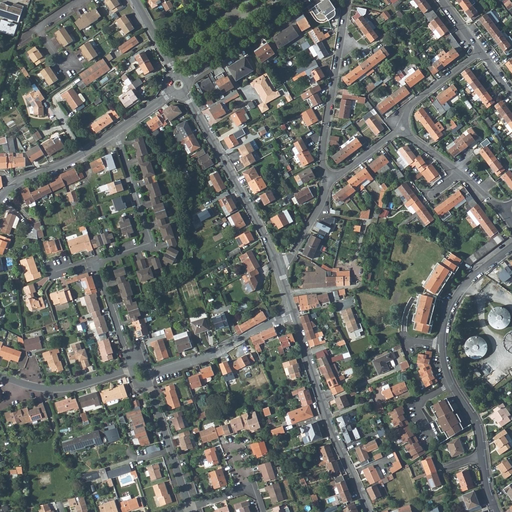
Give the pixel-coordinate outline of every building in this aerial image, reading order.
[(109,12),(111,15),(120,8),(116,2),(115,3),(112,0),(103,0),(101,1),(104,4),(103,5),(108,12),(109,12)] [(147,0),(150,5),(152,8),(157,6),(156,5),(160,3),(158,0),(147,0)] [(322,0),(311,8),(315,15),(317,17),(318,18),(320,19),(323,20),(325,19),(327,18),(328,21),(333,18),(335,15),(335,12),(335,10),(334,10),(335,9),(329,0),(322,0)] [(464,0),(459,4),(465,11),(472,5),(471,4),(467,0),(464,0)] [(434,12),(425,1),(418,6),(427,18),(434,12)] [(14,7),(2,3),(0,10),(0,15),(21,21),(24,9),(25,6),(22,5),(21,9),(14,7)] [(472,5),(465,11),(472,20),(479,15),(476,12),(477,12),(472,5)] [(97,20),(96,19),(99,17),(94,10),(91,12),(90,11),(86,14),(85,12),(80,16),(81,18),(76,20),(77,21),(74,24),(79,31),(82,29),(83,30),(97,20)] [(390,16),(386,10),(382,13),(387,19),(390,16)] [(396,12),(401,19),(404,17),(399,10),(398,11),(396,12)] [(359,12),(352,17),(360,28),(367,23),(359,12)] [(436,29),(443,24),(434,12),(427,18),(431,23),(428,25),(433,31),(436,29)] [(497,23),(492,16),(491,17),(489,14),(480,20),(487,30),(494,25),(497,23)] [(295,20),(302,31),(310,27),(304,15),(295,20)] [(115,22),(123,35),(132,29),(130,26),(131,25),(127,19),(126,20),(123,16),(115,22)] [(367,17),(365,18),(373,29),(375,28),(367,17)] [(0,23),(0,31),(14,36),(18,24),(2,19),(0,23)] [(367,23),(360,28),(366,35),(373,30),(367,23)] [(451,34),(443,24),(436,29),(441,36),(443,35),(446,38),(451,34)] [(298,35),(292,25),(276,34),(272,37),(278,47),(282,44),(298,35)] [(493,37),(500,32),(499,30),(494,25),(487,30),(493,37)] [(63,47),(71,41),(63,28),(54,34),(57,37),(56,38),(59,44),(61,43),(63,47)] [(309,33),(310,36),(315,45),(321,41),(327,38),(325,35),(325,36),(323,36),(321,33),(318,28),(309,33)] [(433,31),(438,38),(441,36),(436,29),(433,31)] [(366,35),(371,42),(378,37),(373,30),(366,35)] [(387,36),(384,32),(378,37),(381,41),(387,36)] [(505,39),(500,32),(493,37),(498,44),(505,39)] [(140,42),(135,36),(119,48),(123,54),(140,42)] [(498,44),(505,54),(511,50),(509,47),(510,46),(505,39),(498,44)] [(309,48),(311,47),(307,41),(300,45),(303,52),(309,48)] [(320,59),(328,54),(321,41),(315,45),(311,47),(309,48),(315,57),(318,55),(320,59)] [(87,58),(89,61),(98,55),(89,42),(80,48),(82,52),(81,53),(85,59),(87,58)] [(276,53),(268,43),(254,52),(262,63),(276,53)] [(446,53),(452,60),(459,55),(458,53),(455,50),(460,46),(458,43),(453,47),(453,48),(446,53)] [(385,46),(383,47),(373,55),(379,62),(389,55),(388,53),(390,51),(386,45),(385,46)] [(419,53),(414,46),(413,46),(411,48),(416,55),(419,53)] [(34,63),(36,66),(45,59),(41,53),(40,54),(37,50),(36,50),(34,47),(26,52),(28,55),(28,56),(33,63),(34,63)] [(145,52),(136,57),(140,66),(149,61),(145,52)] [(440,58),(445,66),(452,60),(446,53),(440,58)] [(247,56),(254,69),(256,68),(249,55),(247,56)] [(366,60),(372,68),(379,62),(373,55),(366,60)] [(440,58),(437,55),(431,60),(433,63),(440,58)] [(253,71),(245,57),(228,67),(236,81),(253,71)] [(438,71),(445,66),(440,58),(433,63),(433,64),(428,68),(433,75),(438,71)] [(110,70),(103,59),(79,75),(83,80),(78,84),(82,89),(91,83),(110,70)] [(315,60),(305,66),(307,70),(317,64),(315,60)] [(365,73),(372,68),(366,60),(359,65),(365,73)] [(149,61),(140,66),(145,74),(154,70),(149,61)] [(379,62),(372,68),(374,71),(381,65),(379,62)] [(365,73),(359,65),(352,71),(358,78),(365,73)] [(40,73),(49,87),(58,81),(55,77),(56,76),(52,70),(51,71),(48,67),(40,73)] [(23,68),(19,71),(23,78),(28,76),(23,68)] [(325,76),(320,68),(312,72),(316,81),(325,76)] [(372,68),(365,73),(367,76),(374,71),(372,68)] [(468,68),(462,73),(469,83),(476,77),(468,68)] [(424,77),(419,69),(416,71),(412,75),(405,80),(411,87),(424,77)] [(342,79),(348,85),(358,78),(352,71),(342,79)] [(262,96),(275,88),(267,72),(261,76),(254,80),(262,96)] [(213,78),(221,90),(224,88),(226,92),(234,87),(228,78),(226,80),(222,73),(213,78)] [(360,81),(367,76),(365,73),(358,78),(360,81)] [(396,103),(409,93),(404,86),(406,84),(401,78),(398,74),(397,73),(394,76),(400,83),(397,86),(399,89),(391,96),(396,103)] [(213,77),(209,79),(209,78),(200,83),(199,82),(195,85),(200,94),(214,86),(221,99),(225,97),(221,90),(213,78),(213,77)] [(481,84),(476,77),(469,83),(466,85),(471,92),(474,90),(481,84)] [(119,98),(126,107),(138,99),(135,94),(138,92),(136,89),(132,84),(128,79),(124,82),(128,88),(126,89),(128,92),(119,98)] [(143,84),(139,79),(132,84),(136,89),(143,84)] [(369,92),(376,87),(374,84),(372,82),(365,88),(369,92)] [(35,93),(38,91),(33,84),(30,87),(33,92),(33,91),(35,93)] [(262,96),(266,102),(287,90),(283,84),(275,88),(262,96)] [(437,97),(442,104),(441,105),(446,111),(449,109),(445,103),(456,94),(454,91),(457,89),(453,84),(437,97)] [(480,98),(487,92),(481,84),(474,90),(480,98)] [(303,100),(309,96),(314,106),(322,102),(317,92),(321,90),(319,85),(301,95),(303,100)] [(382,85),(374,91),(375,93),(377,92),(378,92),(384,87),(382,85)] [(64,100),(66,99),(67,100),(76,93),(73,88),(62,96),(64,100)] [(239,95),(236,90),(227,95),(229,99),(230,100),(239,95)] [(33,92),(25,97),(32,108),(32,115),(37,115),(37,117),(42,117),(42,106),(41,105),(41,103),(40,102),(43,99),(38,91),(35,93),(33,91),(33,92)] [(487,108),(495,102),(487,92),(480,98),(477,100),(480,104),(483,101),(487,108)] [(76,93),(67,100),(68,102),(69,102),(72,107),(81,101),(76,93)] [(343,94),(339,117),(348,118),(351,101),(364,103),(365,97),(364,97),(363,97),(352,96),(343,94)] [(221,99),(214,103),(213,103),(208,106),(215,119),(226,113),(225,113),(229,110),(224,102),(229,99),(227,95),(225,97),(221,99)] [(391,96),(377,106),(383,113),(396,103),(391,96)] [(201,111),(208,106),(213,103),(211,99),(208,101),(207,100),(198,105),(201,111)] [(437,99),(432,103),(441,115),(446,111),(441,105),(437,99)] [(81,101),(72,107),(74,110),(83,103),(81,101)] [(502,101),(495,106),(503,116),(510,111),(502,101)] [(170,121),(182,113),(178,107),(171,105),(163,111),(164,113),(161,116),(165,121),(168,119),(170,121)] [(301,114),(308,126),(318,121),(311,108),(301,114)] [(422,108),(415,114),(425,127),(432,122),(422,108)] [(91,125),(96,133),(122,116),(119,112),(117,114),(114,109),(91,125)] [(246,113),(243,109),(231,116),(237,126),(246,121),(243,115),(246,113)] [(362,117),(376,134),(384,129),(373,115),(376,113),(373,109),(362,117)] [(511,114),(510,111),(503,116),(508,123),(511,120),(511,114)] [(161,116),(160,114),(147,123),(153,132),(162,125),(164,127),(167,124),(165,121),(161,116)] [(193,134),(186,121),(176,126),(182,136),(183,139),(193,134)] [(438,122),(434,124),(432,122),(425,127),(434,141),(442,135),(440,131),(443,129),(438,122)] [(173,128),(179,138),(182,136),(176,126),(173,128)] [(462,139),(468,146),(475,141),(480,137),(472,127),(467,131),(469,134),(462,139)] [(239,144),(234,136),(237,134),(241,132),(239,130),(224,139),(229,149),(239,144)] [(260,136),(262,141),(271,136),(269,131),(267,132),(260,136)] [(43,139),(38,132),(33,135),(37,142),(43,139)] [(183,145),(186,143),(191,152),(200,147),(193,134),(183,139),(179,142),(181,146),(183,145)] [(158,256),(154,257),(153,255),(147,257),(149,265),(152,264),(154,269),(165,265),(167,262),(171,264),(178,251),(174,248),(176,243),(169,222),(166,223),(163,216),(166,216),(162,202),(160,202),(157,195),(160,194),(156,181),(152,182),(150,175),(154,174),(149,160),(146,161),(143,154),(147,152),(141,135),(133,138),(134,142),(132,143),(133,145),(136,156),(135,156),(138,164),(139,163),(143,177),(142,177),(144,184),(145,184),(150,198),(149,198),(151,205),(152,205),(156,219),(155,219),(157,226),(159,226),(163,239),(165,238),(168,246),(162,258),(159,259),(158,256)] [(366,143),(360,135),(355,139),(349,143),(355,151),(366,143)] [(460,136),(453,141),(455,144),(462,139),(460,136)] [(9,150),(7,141),(6,137),(0,138),(0,140),(1,144),(3,144),(4,150),(6,150),(9,150)] [(6,137),(7,141),(9,150),(10,159),(14,159),(14,157),(15,157),(15,152),(16,152),(14,137),(6,137)] [(54,137),(42,144),(48,154),(58,148),(59,150),(65,146),(59,137),(55,139),(54,137)] [(295,147),(299,154),(308,149),(301,137),(294,140),(292,142),(295,147)] [(462,139),(455,144),(461,151),(468,146),(462,139)] [(348,141),(347,140),(340,146),(342,149),(349,143),(348,141)] [(446,146),(449,149),(455,144),(453,141),(446,146)] [(249,142),(238,148),(240,152),(241,152),(242,154),(243,154),(244,156),(251,152),(254,151),(249,142)] [(186,143),(183,145),(187,154),(191,152),(186,143)] [(342,149),(348,156),(355,151),(349,143),(342,149)] [(454,157),(461,151),(455,144),(449,149),(454,157)] [(406,145),(399,151),(409,164),(412,162),(417,158),(406,145)] [(39,146),(27,154),(32,163),(45,156),(39,146)] [(496,155),(492,149),(490,150),(487,146),(479,152),(487,162),(495,156),(496,155)] [(299,159),(303,166),(314,160),(308,149),(299,154),(296,155),(299,159)] [(332,157),(338,164),(348,156),(342,149),(332,157)] [(199,158),(201,163),(204,169),(213,164),(206,151),(205,151),(198,155),(197,156),(199,158)] [(243,157),(239,159),(242,163),(242,162),(245,167),(256,161),(251,152),(244,156),(243,157)] [(12,168),(26,167),(25,155),(24,155),(24,154),(24,155),(23,154),(16,154),(17,158),(15,158),(15,157),(14,157),(14,159),(10,159),(10,164),(11,164),(12,168)] [(111,154),(105,157),(109,171),(110,175),(118,172),(111,154)] [(376,171),(380,175),(389,168),(386,164),(389,161),(384,154),(369,165),(375,172),(376,171)] [(105,156),(90,164),(94,174),(103,170),(108,167),(105,157),(105,156)] [(424,170),(428,166),(420,156),(417,158),(412,162),(420,172),(424,170)] [(487,162),(497,175),(505,170),(495,156),(487,162)] [(7,157),(0,157),(0,168),(5,169),(12,168),(11,164),(10,164),(10,159),(7,159),(7,157)] [(432,180),(434,183),(441,177),(431,164),(428,166),(424,170),(432,180)] [(259,176),(254,167),(243,173),(248,183),(250,182),(259,176)] [(364,187),(375,178),(367,167),(355,176),(360,183),(364,187)] [(314,177),(310,168),(299,174),(294,177),(297,182),(301,179),(304,183),(314,177)] [(80,178),(75,170),(61,177),(62,178),(65,185),(80,178)] [(188,170),(182,173),(184,178),(186,176),(188,179),(192,177),(188,170)] [(397,181),(404,176),(400,171),(399,170),(392,175),(397,181)] [(432,180),(424,170),(420,172),(422,175),(428,183),(432,180)] [(501,176),(511,190),(511,189),(511,174),(509,171),(509,170),(501,176)] [(210,177),(209,177),(211,180),(208,181),(211,186),(213,185),(217,192),(226,188),(218,172),(217,173),(210,177)] [(412,178),(414,181),(422,175),(420,172),(412,178)] [(185,183),(185,185),(185,186),(188,184),(191,183),(194,181),(192,177),(188,179),(186,176),(184,178),(185,180),(185,181),(185,183)] [(250,182),(253,188),(252,189),(254,194),(267,187),(260,176),(259,176),(250,182)] [(350,183),(353,188),(360,183),(355,176),(348,181),(350,183)] [(65,185),(62,178),(32,193),(31,194),(34,199),(35,201),(41,198),(41,197),(45,195),(65,185)] [(124,190),(122,184),(116,186),(115,182),(99,187),(101,192),(110,189),(112,194),(124,190)] [(416,196),(406,182),(398,188),(409,202),(416,196)] [(348,196),(355,191),(353,188),(350,183),(343,189),(348,196)] [(295,194),(295,196),(290,198),(293,204),(298,201),(300,204),(315,195),(309,186),(295,194)] [(21,192),(27,206),(29,205),(35,202),(35,201),(34,199),(31,194),(32,193),(30,188),(29,187),(21,192)] [(395,191),(405,204),(409,202),(398,188),(395,191)] [(343,189),(333,197),(339,205),(343,202),(342,200),(348,196),(343,189)] [(275,199),(270,190),(260,196),(265,205),(275,199)] [(68,194),(71,203),(78,201),(75,191),(68,194)] [(454,207),(465,199),(471,196),(468,192),(463,196),(461,193),(459,191),(448,199),(454,207)] [(237,208),(228,193),(221,197),(221,198),(225,206),(229,212),(237,208)] [(286,206),(290,203),(286,196),(282,198),(286,206)] [(405,204),(409,210),(413,208),(416,211),(423,206),(416,196),(409,202),(405,204)] [(121,198),(112,201),(116,213),(127,209),(125,204),(124,205),(121,198)] [(448,199),(434,209),(443,220),(451,214),(449,211),(454,207),(448,199)] [(73,209),(80,207),(78,201),(71,203),(73,209)] [(469,204),(464,207),(468,212),(470,210),(472,208),(470,205),(469,204)] [(480,224),(488,218),(477,204),(472,208),(470,210),(480,224)] [(416,211),(426,225),(434,220),(423,206),(416,211)] [(195,220),(197,224),(215,215),(211,207),(195,216),(197,219),(195,220)] [(368,207),(361,213),(359,218),(364,219),(368,219),(370,211),(370,210),(368,207)] [(286,210),(282,212),(288,223),(292,221),(286,210)] [(477,226),(480,224),(470,210),(468,212),(466,213),(477,226)] [(416,216),(424,227),(426,225),(416,211),(413,213),(416,216)] [(18,217),(16,214),(8,212),(5,219),(2,218),(0,225),(0,226),(3,227),(2,228),(10,230),(11,226),(15,227),(18,217)] [(239,212),(231,217),(235,225),(237,230),(246,225),(239,212)] [(282,212),(270,219),(274,227),(277,225),(279,229),(288,223),(282,212)] [(400,229),(416,216),(413,213),(412,214),(395,228),(398,228),(400,229)] [(134,234),(127,214),(119,216),(120,220),(118,220),(122,234),(124,234),(126,237),(134,234)] [(320,228),(318,233),(324,236),(326,232),(328,233),(331,228),(329,227),(331,223),(334,223),(335,217),(334,217),(329,217),(322,220),(321,223),(317,222),(315,226),(320,228)] [(222,218),(218,221),(213,223),(215,227),(224,222),(222,218)] [(497,236),(500,234),(488,218),(480,224),(492,239),(494,238),(497,236)] [(38,230),(35,222),(30,223),(37,230),(38,230)] [(30,223),(25,237),(38,239),(37,230),(30,223)] [(93,235),(93,238),(89,239),(92,247),(114,240),(111,232),(107,233),(107,231),(93,235)] [(254,240),(249,231),(238,237),(242,246),(254,240)] [(8,249),(11,239),(0,234),(0,253),(3,254),(5,248),(8,249)] [(83,249),(84,249),(87,248),(88,250),(93,249),(92,247),(89,239),(88,234),(80,237),(67,241),(72,253),(78,251),(77,249),(82,248),(83,249)] [(316,249),(321,239),(312,235),(307,245),(316,249)] [(62,249),(58,238),(48,242),(48,241),(43,243),(47,254),(52,252),(52,253),(62,249)] [(303,254),(312,258),(316,249),(307,245),(303,254)] [(239,248),(228,254),(230,258),(241,252),(239,248)] [(252,250),(243,255),(250,268),(247,269),(249,273),(257,269),(261,267),(252,250)] [(463,261),(452,254),(448,260),(444,258),(440,265),(437,263),(433,270),(434,271),(437,272),(434,277),(431,275),(430,275),(423,287),(429,291),(428,297),(420,295),(416,309),(417,309),(420,309),(419,315),(416,314),(415,314),(413,322),(416,322),(414,330),(431,334),(433,326),(430,326),(432,320),(435,306),(433,305),(435,299),(433,298),(435,294),(436,295),(440,289),(442,290),(450,277),(453,273),(455,274),(459,268),(457,267),(459,263),(461,264),(463,261)] [(247,269),(250,268),(243,255),(240,256),(247,269)] [(21,261),(28,281),(41,277),(40,272),(39,272),(38,273),(34,261),(35,261),(33,256),(21,261)] [(463,261),(466,263),(470,266),(474,263),(470,256),(463,261)] [(146,265),(143,257),(135,260),(138,268),(139,268),(140,270),(136,271),(139,281),(153,277),(150,266),(145,268),(145,266),(146,265)] [(318,265),(315,269),(315,272),(302,273),(302,288),(327,286),(326,271),(322,268),(318,265)] [(130,318),(128,319),(130,323),(131,322),(133,322),(138,320),(137,316),(140,315),(135,301),(132,302),(130,295),(132,294),(128,280),(125,281),(123,274),(125,273),(123,266),(112,270),(124,305),(125,305),(130,318)] [(249,273),(243,277),(246,283),(245,283),(250,293),(255,290),(260,277),(258,274),(259,273),(257,269),(249,273)] [(87,271),(66,278),(67,282),(80,278),(86,295),(95,292),(97,291),(90,275),(88,275),(87,271)] [(327,286),(338,286),(338,277),(333,277),(333,275),(331,275),(331,271),(326,271),(327,286)] [(338,286),(351,285),(351,276),(350,276),(345,277),(345,272),(337,272),(338,277),(338,286)] [(511,292),(511,285),(507,282),(503,288),(511,294),(511,292)] [(33,283),(24,287),(27,295),(27,294),(28,298),(26,299),(26,300),(27,304),(28,304),(29,308),(31,309),(37,307),(39,309),(45,307),(41,297),(37,298),(34,297),(33,292),(36,291),(33,283)] [(174,284),(158,291),(159,294),(175,287),(174,284)] [(56,291),(49,294),(51,299),(53,300),(54,304),(60,302),(60,304),(68,301),(67,300),(72,298),(70,290),(65,292),(64,290),(59,291),(60,292),(57,293),(56,291)] [(324,303),(339,299),(340,296),(339,296),(338,291),(317,296),(316,294),(307,295),(310,309),(320,307),(320,305),(324,303)] [(86,295),(82,296),(88,312),(90,311),(92,318),(100,315),(98,309),(99,308),(95,296),(96,296),(95,292),(86,295)] [(301,311),(310,309),(307,295),(293,297),(296,303),(299,302),(301,311)] [(342,310),(350,338),(364,333),(361,323),(357,324),(352,307),(342,310)] [(509,313),(504,307),(502,307),(497,307),(492,309),(489,312),(488,315),(488,319),(489,324),(493,328),(496,329),(501,330),(505,328),(508,326),(510,321),(511,316),(509,313)] [(264,312),(263,312),(262,312),(257,315),(253,317),(257,324),(267,318),(269,317),(266,311),(264,312)] [(228,326),(224,314),(212,318),(216,330),(228,326)] [(310,322),(307,314),(300,316),(302,324),(310,322)] [(95,328),(97,334),(108,330),(103,315),(100,315),(92,318),(93,322),(95,328)] [(242,332),(245,330),(257,324),(253,317),(239,325),(241,329),(242,332)] [(134,326),(136,331),(134,332),(136,337),(148,333),(145,323),(146,322),(145,318),(138,320),(133,322),(131,322),(133,327),(134,326)] [(208,330),(204,319),(191,323),(194,333),(200,331),(200,333),(208,330)] [(322,332),(321,329),(316,326),(311,321),(310,322),(314,334),(322,332)] [(310,322),(302,324),(308,340),(315,338),(314,334),(310,322)] [(169,326),(162,328),(163,330),(164,334),(166,340),(173,337),(173,336),(171,332),(169,326)] [(274,327),(250,338),(256,351),(257,353),(261,351),(259,344),(265,342),(264,340),(277,334),(274,327)] [(187,337),(186,332),(173,336),(173,337),(175,341),(187,337)] [(310,347),(325,342),(324,340),(319,342),(317,337),(323,336),(322,332),(314,334),(315,338),(308,340),(310,347)] [(295,341),(292,333),(279,338),(281,345),(277,347),(279,353),(282,352),(282,354),(284,353),(282,348),(290,345),(289,343),(295,341)] [(41,346),(39,335),(23,338),(24,343),(25,350),(35,348),(41,346)] [(475,336),(470,337),(468,338),(464,344),(464,349),(466,354),(469,357),(473,359),(478,359),(482,357),(485,353),(487,349),(485,341),(482,339),(478,336),(475,336)] [(192,349),(187,337),(175,341),(178,352),(183,350),(184,351),(192,349)] [(97,341),(99,348),(98,348),(102,361),(113,358),(111,353),(112,352),(108,338),(97,341)] [(168,357),(162,338),(150,342),(151,346),(153,346),(158,360),(168,357)] [(87,357),(84,348),(81,349),(79,343),(71,345),(72,350),(67,352),(69,359),(73,358),(77,357),(77,358),(78,360),(80,360),(82,367),(89,365),(86,357),(87,357)] [(9,358),(16,361),(20,351),(2,344),(0,348),(0,355),(2,356),(9,358)] [(51,371),(55,370),(56,371),(63,369),(60,360),(58,360),(56,352),(58,351),(57,347),(42,352),(43,356),(44,361),(46,360),(48,367),(50,366),(51,371)] [(325,349),(312,354),(316,366),(317,368),(319,368),(329,364),(330,364),(344,359),(342,354),(327,360),(325,356),(328,355),(325,349)] [(221,356),(225,369),(230,366),(229,361),(231,361),(229,351),(221,356)] [(256,351),(250,354),(255,361),(260,359),(257,353),(256,351)] [(395,358),(393,352),(372,361),(379,375),(389,370),(386,362),(395,358)] [(423,380),(427,388),(438,382),(434,374),(434,373),(430,366),(431,357),(432,352),(427,352),(426,356),(419,355),(418,364),(421,370),(419,372),(423,379),(423,380)] [(250,354),(233,363),(237,371),(255,361),(250,354)] [(297,358),(282,363),(283,368),(288,366),(290,374),(291,374),(292,379),(301,376),(300,371),(299,368),(301,367),(299,362),(298,363),(297,358)] [(401,371),(408,368),(406,363),(399,366),(401,371)] [(330,366),(329,364),(319,368),(322,375),(324,374),(336,369),(337,370),(338,370),(336,364),(330,366)] [(203,379),(213,375),(210,366),(200,370),(201,374),(203,379)] [(336,369),(324,374),(333,395),(341,392),(337,382),(339,381),(345,379),(343,374),(338,377),(337,373),(339,373),(337,370),(336,369)] [(201,374),(197,375),(198,376),(189,379),(192,389),(205,385),(203,379),(201,374)] [(407,390),(406,389),(403,382),(389,388),(382,391),(381,392),(380,392),(380,393),(380,394),(380,395),(381,395),(381,396),(383,396),(384,395),(385,398),(386,399),(392,396),(393,397),(402,393),(402,392),(407,390)] [(175,388),(173,383),(164,386),(166,391),(163,391),(168,405),(169,410),(180,406),(179,402),(174,388),(175,388)] [(108,390),(103,391),(100,392),(100,393),(103,403),(107,402),(108,402),(108,404),(110,405),(116,403),(117,401),(116,399),(122,397),(122,399),(127,397),(123,384),(118,386),(118,387),(109,391),(108,390)] [(503,392),(500,386),(491,392),(495,397),(503,392)] [(311,398),(308,389),(303,390),(302,387),(297,389),(298,392),(303,406),(309,404),(312,403),(311,399),(311,398)] [(100,405),(95,391),(78,397),(82,408),(94,404),(95,406),(100,405)] [(353,396),(352,392),(335,399),(339,410),(350,406),(347,398),(353,396)] [(75,398),(71,399),(70,397),(54,402),(58,413),(73,409),(73,410),(78,408),(75,398)] [(447,439),(463,430),(459,424),(461,423),(457,415),(454,416),(450,407),(451,406),(448,399),(431,407),(437,419),(435,420),(441,433),(443,432),(447,439)] [(47,417),(42,402),(37,404),(37,406),(38,407),(33,409),(33,408),(28,410),(27,407),(20,409),(24,422),(41,417),(41,419),(47,417)] [(313,416),(309,404),(303,406),(303,407),(287,412),(290,420),(296,418),(297,422),(313,416)] [(374,406),(378,415),(384,413),(380,404),(374,406)] [(493,409),(495,412),(488,417),(491,421),(494,419),(500,428),(509,422),(500,409),(503,407),(501,404),(493,409)] [(409,458),(411,462),(425,453),(423,450),(422,451),(404,414),(406,413),(403,409),(405,408),(403,405),(389,412),(390,414),(392,413),(394,419),(392,420),(395,426),(400,424),(401,427),(397,429),(403,442),(408,440),(409,443),(405,446),(408,452),(408,451),(411,458),(409,458)] [(509,422),(511,420),(511,419),(503,407),(500,409),(509,422)] [(20,409),(10,413),(9,411),(4,413),(6,421),(11,420),(12,424),(18,422),(19,424),(24,422),(20,409)] [(143,418),(141,410),(136,412),(134,412),(127,414),(128,418),(131,418),(132,421),(143,418)] [(183,414),(181,410),(172,413),(174,417),(172,418),(176,429),(185,427),(181,415),(183,414)] [(248,429),(248,431),(250,430),(251,432),(258,430),(257,428),(261,427),(255,411),(253,412),(252,415),(253,419),(247,421),(246,424),(248,429)] [(356,411),(351,413),(337,419),(343,434),(352,430),(351,429),(349,424),(351,423),(348,416),(353,416),(357,414),(356,411)] [(237,432),(237,431),(244,428),(242,424),(240,417),(230,420),(230,422),(222,425),(225,436),(237,432)] [(144,426),(146,426),(143,418),(132,421),(129,422),(131,428),(131,427),(132,430),(144,426)] [(299,427),(302,433),(304,433),(305,436),(307,442),(322,438),(316,421),(310,424),(299,427)] [(107,442),(108,443),(120,440),(116,428),(110,430),(109,426),(105,427),(105,431),(104,431),(107,442)] [(134,439),(147,434),(144,426),(132,430),(130,431),(132,436),(133,436),(134,439)] [(284,432),(282,426),(269,430),(271,437),(284,432)] [(223,439),(220,428),(200,435),(203,445),(223,439)] [(361,438),(356,428),(353,428),(351,429),(352,430),(343,434),(347,444),(361,438)] [(510,447),(509,446),(507,443),(508,442),(505,437),(503,435),(507,433),(504,428),(492,436),(495,440),(494,441),(495,443),(499,449),(497,450),(499,453),(499,454),(510,447)] [(104,429),(93,432),(95,441),(99,440),(100,444),(107,442),(104,431),(104,429)] [(178,434),(180,438),(179,438),(181,446),(182,451),(193,448),(189,435),(190,434),(189,430),(178,434)] [(93,432),(82,435),(82,436),(85,447),(89,446),(91,445),(96,443),(95,441),(93,432)] [(134,439),(133,439),(134,443),(142,444),(142,445),(150,443),(147,434),(134,439)] [(82,436),(73,438),(76,449),(79,448),(81,449),(85,448),(85,447),(82,436)] [(73,438),(62,441),(64,451),(69,450),(70,451),(76,449),(73,438)] [(452,440),(453,442),(446,444),(451,456),(464,451),(460,438),(452,440)] [(256,454),(257,457),(268,454),(263,440),(251,444),(252,448),(254,447),(256,454)] [(375,440),(355,449),(357,452),(356,453),(362,466),(368,464),(367,460),(369,459),(366,452),(377,447),(375,440)] [(324,461),(319,463),(320,464),(320,466),(327,463),(334,461),(328,444),(319,448),(324,461)] [(214,447),(204,450),(207,459),(203,460),(203,461),(205,466),(205,467),(218,463),(217,460),(215,454),(217,454),(214,447)] [(430,459),(421,462),(425,474),(426,477),(435,473),(430,459)] [(334,478),(342,476),(336,460),(334,461),(327,463),(332,479),(334,478)] [(499,469),(503,474),(502,475),(505,479),(511,473),(511,469),(511,468),(505,460),(495,467),(497,470),(499,469)] [(393,467),(389,469),(391,474),(397,471),(400,469),(401,468),(398,461),(395,462),(391,464),(393,467)] [(257,466),(258,471),(260,470),(264,482),(275,479),(269,462),(257,466)] [(161,477),(160,472),(158,468),(160,467),(158,463),(147,467),(150,475),(151,480),(161,477)] [(99,470),(102,480),(107,479),(111,477),(130,471),(131,471),(129,464),(106,472),(105,468),(99,470)] [(365,478),(366,477),(370,484),(378,481),(380,480),(374,468),(373,468),(372,465),(362,470),(365,478)] [(227,484),(226,483),(221,468),(208,472),(213,487),(213,489),(227,484)] [(456,474),(460,487),(462,492),(473,487),(471,482),(467,470),(456,474)] [(430,490),(440,486),(435,473),(426,477),(425,477),(430,490)] [(339,492),(348,489),(343,475),(342,476),(334,478),(338,489),(339,492)] [(161,506),(173,502),(171,497),(169,497),(168,494),(164,482),(153,486),(156,496),(157,495),(161,506)] [(506,492),(507,491),(511,498),(511,482),(503,488),(506,492)] [(264,487),(265,491),(267,490),(272,503),(283,500),(279,491),(280,490),(278,483),(264,487)] [(381,496),(376,484),(367,489),(372,500),(381,496)] [(312,503),(317,501),(316,498),(314,499),(310,487),(307,488),(312,503)] [(343,503),(352,500),(348,489),(339,492),(336,494),(336,495),(340,494),(343,503)] [(479,505),(474,491),(462,495),(467,510),(479,505)] [(124,500),(119,502),(122,511),(125,511),(126,511),(125,509),(130,508),(133,507),(133,508),(139,506),(139,508),(143,506),(140,496),(136,498),(136,497),(131,499),(127,500),(126,499),(124,500)] [(87,511),(87,510),(88,510),(84,498),(81,499),(78,500),(79,502),(76,503),(75,498),(67,499),(70,507),(74,506),(76,511),(87,511)] [(106,501),(107,502),(98,505),(100,511),(117,511),(113,499),(106,501)] [(249,511),(247,506),(245,501),(233,505),(235,510),(238,509),(238,511),(249,511)]
